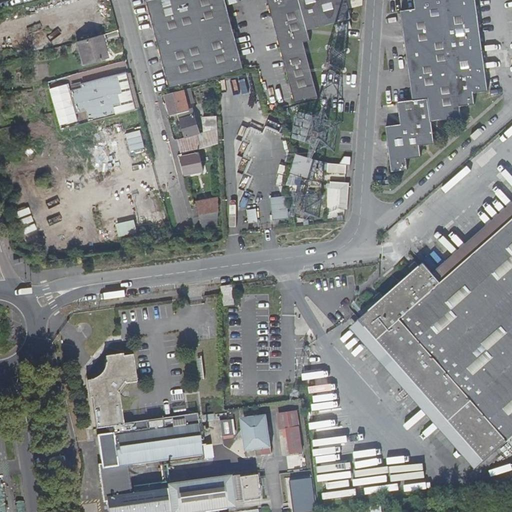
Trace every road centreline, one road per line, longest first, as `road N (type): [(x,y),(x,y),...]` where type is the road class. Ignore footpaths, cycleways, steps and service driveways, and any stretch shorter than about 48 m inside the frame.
road 1 (residential): [(74,289),(337,253),(358,242),(375,0)]
road 2 (residential): [(123,0),(183,226)]
road 3 (tertiary): [(40,511),(13,369)]
